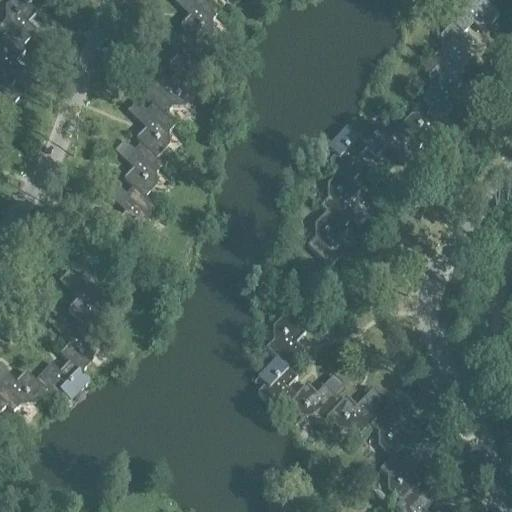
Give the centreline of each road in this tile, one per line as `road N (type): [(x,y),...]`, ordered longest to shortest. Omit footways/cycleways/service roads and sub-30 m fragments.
road 1 (residential): [(511,161),(426,296),(429,325),(473,413),(503,511)]
road 2 (residential): [(0,240),(58,139),(115,0)]
